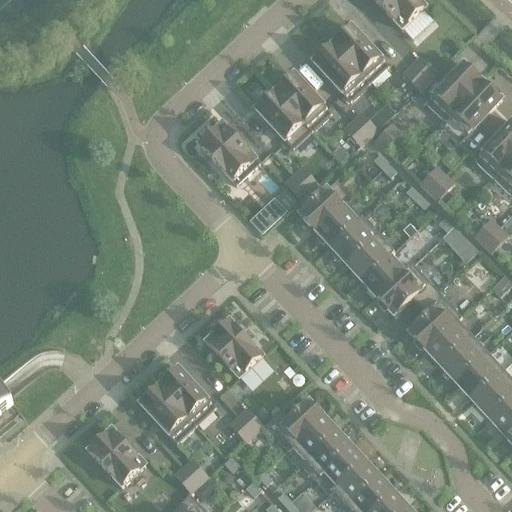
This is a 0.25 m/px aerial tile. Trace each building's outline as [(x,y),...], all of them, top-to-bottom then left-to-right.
[(387,17),(403,34),(427,12),(415,0),(371,0),(382,11),(381,11),(382,12),(382,11),(387,16),(386,17),(387,17)] [(390,71),(373,53),(373,52),(372,52),(368,47),(368,46),(367,47),(352,31),(333,48),(371,89),(390,71)] [(314,66),(329,82),(329,83),(334,88),(334,89),(334,88),(351,107),(371,89),(333,48),(314,66)] [(438,78),(437,77),(430,70),(429,69),(421,62),(422,62),(421,61),(412,70),(430,87),(438,78)] [(427,108),(445,125),(446,126),(484,86),(465,68),(450,84),(449,84),(449,85),(445,90),(444,89),(444,90),(427,108)] [(430,87),(412,70),(404,79),(404,80),(405,80),(412,87),(413,88),(420,95),(421,96),(430,87)] [(276,96),(313,137),(332,119),(315,101),(316,100),(315,100),(310,95),(311,95),(310,94),(295,78),(276,96)] [(441,130),(461,148),(482,126),(483,126),(482,125),(487,120),(487,121),(488,120),(503,104),(500,101),(501,96),(492,87),(487,89),(484,86),(446,126),(445,125),(441,130)] [(313,137),(276,96),(256,114),(271,130),(272,131),(272,130),(277,135),(276,136),(277,136),(294,154),(313,137)] [(379,135),(378,134),(371,127),(371,126),(371,125),(370,126),(363,118),(364,118),(363,117),(354,125),(370,143),(379,135)] [(370,143),(354,125),(345,134),(345,135),(346,135),(353,142),(352,142),(353,143),(354,143),(360,150),(360,151),(361,151),(370,143)] [(511,127),(499,141),(498,141),(498,142),(494,147),(493,146),(493,147),(476,165),(495,183),(511,165),(511,127)] [(223,128),(200,150),(237,190),(261,169),(241,147),(241,146),(240,147),(236,142),(236,141),(235,141),(223,128)] [(376,146),(386,155),(386,154),(393,146),(393,147),(394,146),(394,145),(401,138),(402,138),(393,128),(392,129),(392,130),(385,137),(385,136),(384,137),(384,138),(377,145),(376,146)] [(374,165),(383,174),(389,168),(380,159),(374,165)] [(511,165),(495,183),(511,199),(511,165)] [(389,168),(383,174),(392,182),(398,176),(389,168)] [(421,189),(430,197),(446,180),(437,171),(436,172),(437,173),(430,180),(429,180),(429,181),(422,188),(421,189)] [(320,189),(319,188),(319,189),(312,181),(312,180),(311,180),(304,173),(305,172),(304,172),(295,180),(311,198),(320,189)] [(302,206),(311,198),(295,180),(286,188),(287,189),(294,196),(293,197),(294,198),(295,197),(301,205),(302,206)] [(440,205),(439,205),(446,197),(447,198),(447,197),(447,196),(454,189),(455,188),(446,180),(430,197),(439,206),(440,205)] [(407,197),(402,202),(409,209),(414,204),(416,205),(421,200),(413,191),(407,197)] [(305,223),(304,223),(311,231),(312,232),(312,231),(315,234),(315,235),(316,236),(344,210),(343,210),(328,193),(300,218),(305,223)] [(421,200),(416,205),(424,214),(430,208),(421,200)] [(317,236),(319,238),(318,241),(323,247),(326,246),(327,247),(327,248),(328,248),(331,251),(330,251),(331,252),(332,252),(364,223),(348,206),(343,210),(344,210),(316,236),(317,236)] [(364,223),(332,252),(334,255),(333,258),(339,264),(342,263),(343,264),(342,264),(343,265),(343,264),(346,268),(346,269),(347,268),(347,269),(379,240),(364,223)] [(448,237),(454,231),(445,223),(440,229),(448,237)] [(492,224),(491,225),(484,232),(483,233),(476,240),(475,241),(484,249),(501,232),(492,224)] [(411,227),(404,234),(411,241),(418,235),(411,227)] [(493,257),(500,250),(501,250),(501,249),(508,242),(509,242),(509,241),(501,232),(484,249),(493,258),(493,257)] [(455,235),(447,243),(452,249),(457,249),(463,244),(455,235)] [(348,270),(348,271),(349,270),(352,274),(351,274),(352,275),(352,274),(363,286),(390,260),(391,261),(395,257),(379,240),(347,269),(348,270)] [(364,287),(363,287),(364,288),(364,287),(367,290),(367,291),(368,291),(378,302),(378,303),(406,277),(405,277),(391,261),(390,260),(363,286),(364,287)] [(421,311),(439,295),(414,268),(405,277),(406,277),(378,303),(380,305),(379,308),(385,314),(388,313),(390,316),(391,316),(395,320),(407,309),(407,308),(410,305),(411,306),(411,305),(413,303),(421,311)] [(502,301),(511,290),(511,287),(505,280),(493,293),(502,301)] [(426,354),(458,325),(459,326),(463,321),(439,295),(421,311),(429,320),(427,322),(426,321),(426,322),(423,325),(422,325),(422,326),(410,337),(414,341),(416,344),(415,347),(421,353),(424,352),(426,354)] [(240,383),(264,361),(230,325),(207,347),(219,360),(219,361),(220,360),(224,365),(224,366),(225,366),(240,383)] [(426,355),(427,355),(437,366),(436,366),(437,367),(437,366),(441,369),(440,370),(441,371),(441,370),(442,371),(473,342),(459,326),(458,325),(426,354),(426,355)] [(452,382),(452,383),(453,383),(456,386),(456,387),(457,387),(457,388),(489,358),(473,342),(442,371),(452,382)] [(468,399),(467,400),(468,400),(471,403),(472,404),(473,404),(504,375),(489,358),(457,388),(468,399)] [(217,413),(200,395),(200,394),(199,394),(194,389),(195,389),(194,388),(194,389),(179,373),(160,390),(197,431),(217,413)] [(473,405),(473,406),(474,406),(477,409),(477,410),(478,410),(488,421),(511,399),(511,383),(504,375),(473,404),(473,405)] [(0,419),(14,408),(0,390),(0,419)] [(197,431),(160,390),(141,408),(156,424),(155,424),(156,425),(161,430),(160,430),(161,431),(161,430),(178,449),(197,431)] [(489,422),(488,422),(489,423),(490,422),(493,426),(492,426),(493,427),(493,426),(504,438),(511,430),(511,399),(488,421),(489,422)] [(283,414),(265,430),(261,434),(271,444),(275,440),(289,455),(294,451),(293,451),(325,421),(323,419),(324,416),(318,410),(315,411),(313,408),(310,406),(298,417),(298,416),(297,417),(298,417),(295,420),(294,420),(293,420),(294,421),(292,423),(283,414)] [(264,429),(264,430),(257,422),(256,421),(249,414),(250,414),(249,413),(240,421),(256,439),(261,434),(265,430),(264,429)] [(256,439),(240,421),(230,430),(231,430),(238,438),(239,439),(246,446),(247,447),(256,439)] [(293,451),(294,451),(306,465),(307,466),(339,437),(338,435),(338,434),(337,435),(334,432),(335,431),(334,431),(325,422),(326,421),(325,421),(293,451)] [(125,447),(113,434),(89,456),(123,492),(146,470),(130,453),(131,453),(130,452),(125,448),(126,447),(125,447)] [(339,437),(307,466),(306,465),(302,469),(317,485),(326,477),(353,452),(352,450),(351,449),(351,450),(348,447),(348,446),(339,437)] [(326,477),(317,485),(329,499),(334,495),(338,491),(340,492),(367,467),(366,465),(365,464),(365,465),(362,462),(362,461),(362,460),(361,461),(353,452),(326,477)] [(233,461),(224,469),(230,476),(235,476),(242,470),(233,461)] [(184,472),(201,490),(210,482),(209,481),(202,473),(201,472),(194,465),(195,465),(194,464),(184,472)] [(367,467),(340,492),(338,491),(334,495),(348,510),(349,511),(381,482),(379,480),(380,480),(379,479),(379,480),(376,476),(376,475),(375,476),(367,467)] [(201,490),(184,472),(175,480),(176,481),(183,489),(184,490),(191,497),(190,497),(191,498),(201,490)] [(274,485),(265,476),(259,481),(267,491),(274,485)] [(377,511),(394,497),(385,486),(385,485),(384,486),(381,483),(382,482),(381,482),(349,511),(348,510),(345,511),(377,511)] [(253,487),(247,493),(256,502),(262,496),(253,487)] [(279,503),(287,511),(294,507),(285,497),(279,503)] [(377,511),(407,511),(408,511),(399,501),(399,500),(398,501),(395,498),(396,497),(395,497),(394,497),(377,511)] [(203,511),(191,499),(176,511),(203,511)]
